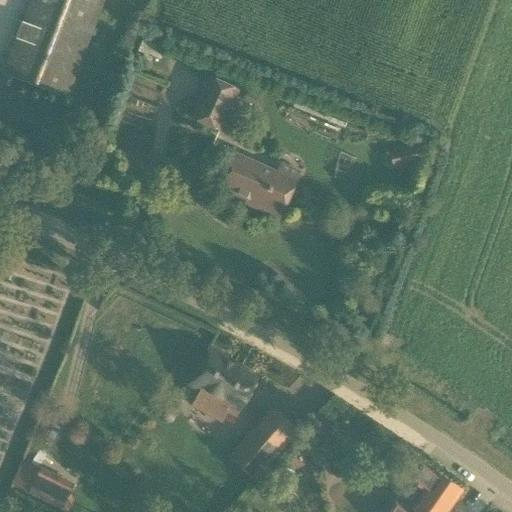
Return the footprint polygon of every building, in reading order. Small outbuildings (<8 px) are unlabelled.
[(103,0),(32,0),(4,75),(65,99),(103,0)] [(192,118),(220,131),(237,92),(210,79),(192,118)] [(417,142),(388,148),(393,172),(422,166),(417,142)] [(281,163),(276,174),(233,154),(218,187),(247,200),(246,204),(278,219),(300,172),(281,163)] [(231,410),(239,415),(257,386),(225,367),(226,365),(210,355),(192,386),(211,398),(213,403),(204,417),(220,427),(231,410)] [(230,460),(258,483),(290,444),(263,421),(230,460)] [(67,510),(78,487),(24,462),(13,485),(67,510)] [(447,511),(462,491),(437,474),(436,475),(422,465),(410,482),(424,492),(409,511),(406,511),(398,506),(393,511),(447,511)]
